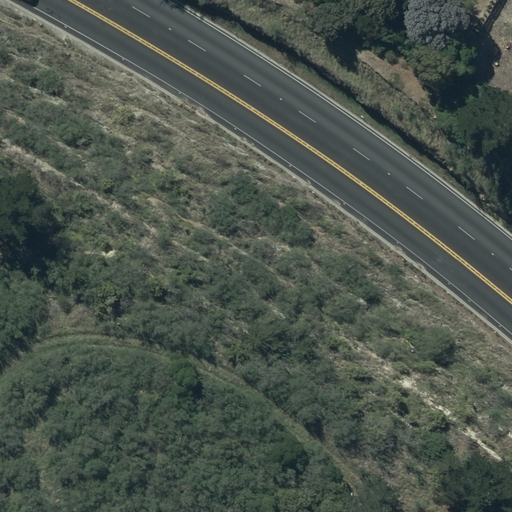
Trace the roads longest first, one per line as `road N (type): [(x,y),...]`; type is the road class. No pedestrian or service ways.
road 1 (trunk): [(511,287),(337,152),(100,0)]
road 2 (track): [(0,376),(18,359),(89,339),(204,364),(262,396),(393,511)]
